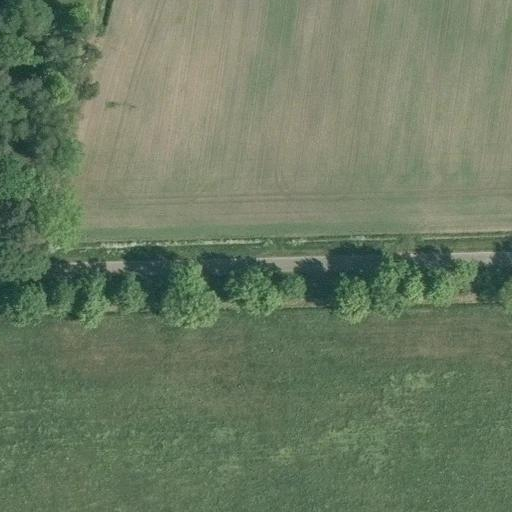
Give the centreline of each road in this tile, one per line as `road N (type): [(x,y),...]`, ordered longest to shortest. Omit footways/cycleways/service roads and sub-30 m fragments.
road 1 (unclassified): [(0,268),(511,256)]
road 2 (track): [(52,267),(98,64),(97,0)]
